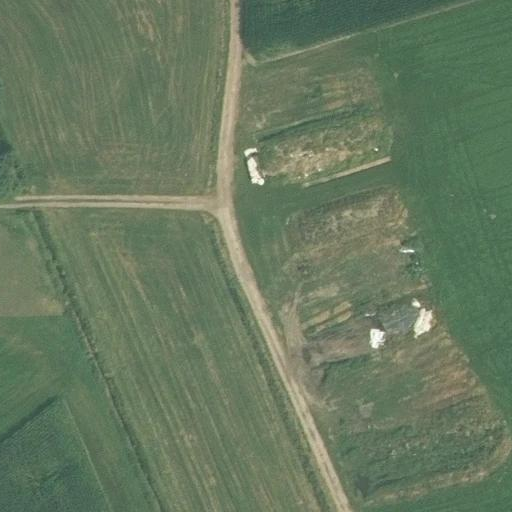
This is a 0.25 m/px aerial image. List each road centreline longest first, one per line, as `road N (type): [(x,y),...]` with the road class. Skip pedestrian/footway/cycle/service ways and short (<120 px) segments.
road 1 (track): [(235,0),(218,203),(346,511)]
road 2 (track): [(0,202),(218,203)]
